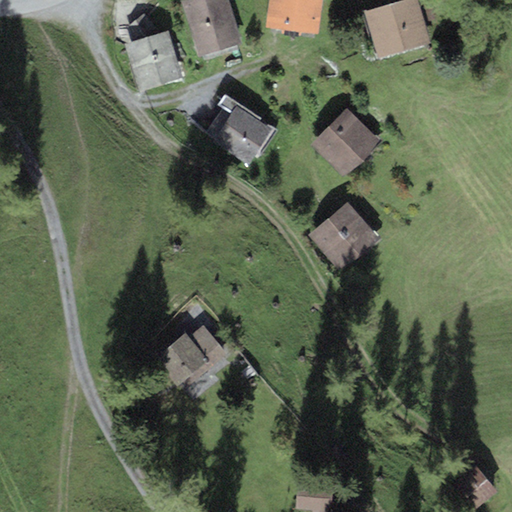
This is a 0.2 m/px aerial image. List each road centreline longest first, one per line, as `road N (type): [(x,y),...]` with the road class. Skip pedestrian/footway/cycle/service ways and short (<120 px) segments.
road 1 (residential): [(126,102),(166,142),(281,222),(388,398),(497,472),(510,502)]
road 2 (residential): [(161,511),(85,383),(49,207),(0,114)]
road 3 (residential): [(126,102),(167,99),(283,59)]
